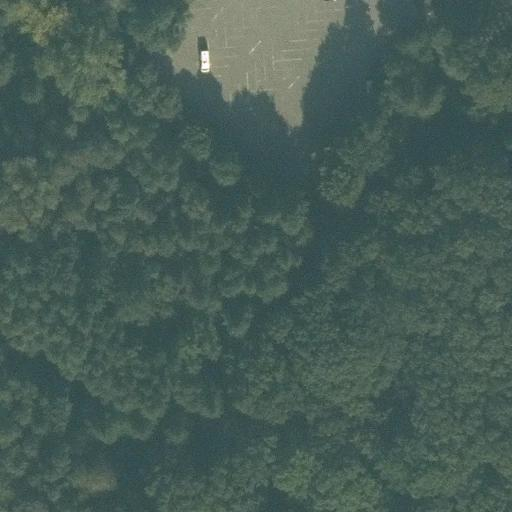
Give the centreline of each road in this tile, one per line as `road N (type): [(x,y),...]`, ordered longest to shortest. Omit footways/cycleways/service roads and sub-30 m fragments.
road 1 (residential): [(511,13),(250,322),(229,375),(511,503)]
road 2 (track): [(221,511),(229,375)]
